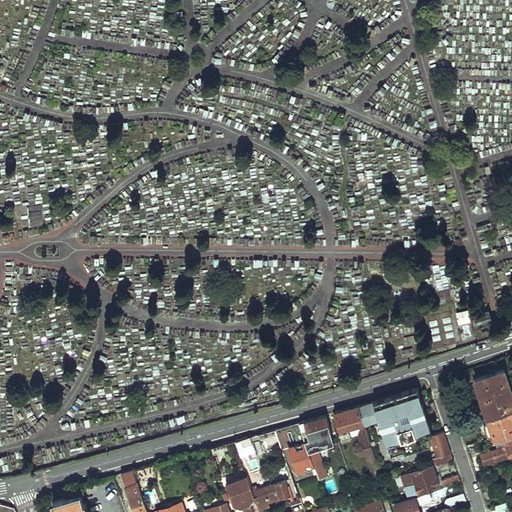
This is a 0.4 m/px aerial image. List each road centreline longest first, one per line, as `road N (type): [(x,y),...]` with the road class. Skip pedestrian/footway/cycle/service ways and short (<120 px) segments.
road 1 (tertiary): [(431,368),(18,485)]
road 2 (residential): [(431,368),(479,511)]
